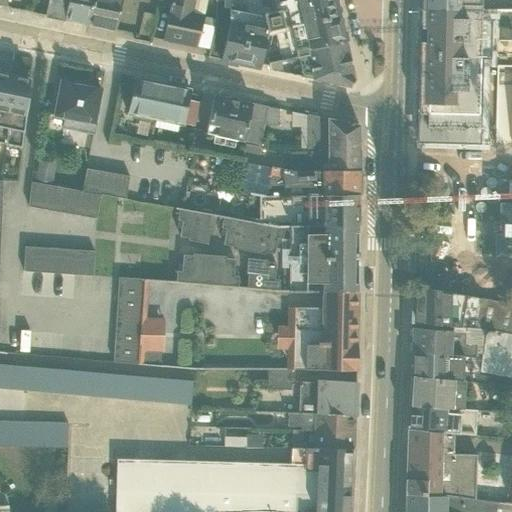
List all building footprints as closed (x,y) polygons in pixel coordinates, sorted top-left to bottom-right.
[(48,0),(45,16),(64,20),(68,0),(48,0)] [(87,25),(92,0),(68,0),(64,20),(87,25)] [(92,0),(87,25),(115,30),(120,0),(92,0)] [(170,0),(162,40),(210,50),(214,19),(203,17),(206,0),(170,0)] [(232,63),(244,0),(215,0),(216,3),(214,19),(210,50),(209,57),(232,63)] [(244,0),(232,63),(258,68),(265,35),(273,33),(267,5),(261,6),(258,0),(244,0)] [(344,41),(335,0),(265,0),(273,33),(277,54),(266,57),(268,64),(296,58),(307,55),(306,51),(344,41)] [(419,0),(419,8),(479,9),(479,0),(419,0)] [(479,9),(419,8),(416,140),(477,141),(479,9)] [(353,80),(344,41),(306,51),(307,55),(296,58),(298,76),(348,87),(353,80)] [(0,143),(20,148),(29,80),(13,76),(0,73),(0,143)] [(155,119),(162,85),(135,79),(127,115),(155,119)] [(92,135),(100,90),(61,83),(57,103),(52,102),(50,117),(64,120),(62,130),(92,135)] [(153,129),(180,134),(182,125),(194,127),(199,103),(187,101),(189,90),(162,85),(155,119),(153,129)] [(205,132),(244,140),(251,103),(212,95),(205,132)] [(268,107),(251,103),(244,140),(242,145),(259,148),(268,107)] [(306,114),(307,152),(358,151),(357,126),(306,114)] [(291,171),(358,171),(358,151),(307,152),(290,152),(291,171)] [(83,189),(33,180),(28,205),(96,218),(100,193),(127,198),(131,173),(87,165),(83,189)] [(284,188),(285,196),(358,195),(358,171),(291,171),(270,168),(266,184),(284,188)] [(289,227),(358,224),(358,195),(285,196),(258,198),(259,223),(283,228),(289,227)] [(502,256),(511,256),(511,204),(499,205),(498,236),(494,236),(494,253),(502,253),(502,256)] [(206,229),(209,215),(179,209),(177,220),(183,221),(180,236),(188,238),(189,241),(206,244),(209,229),(206,229)] [(231,249),(246,251),(251,222),(223,217),(221,228),(226,229),(223,245),(232,246),(231,249)] [(281,238),(283,228),(259,223),(251,222),(246,251),(264,255),(264,252),(273,254),(276,237),(281,238)] [(280,249),(280,258),(358,257),(358,224),(289,227),(288,249),(280,249)] [(94,251),(25,246),(23,270),(92,275),(94,251)] [(206,284),(209,256),(192,254),(192,257),(183,256),(182,272),(176,272),(175,282),(206,284)] [(206,284),(237,286),(237,278),(233,277),(234,260),(225,260),(225,257),(209,256),(206,284)] [(321,292),(357,292),(358,257),(280,258),(280,269),(282,269),(283,290),(306,291),(306,283),(322,284),(321,292)] [(247,287),(278,290),(279,280),(273,280),(275,264),(266,263),(266,260),(247,258),(246,274),(248,274),(247,287)] [(118,278),(112,362),(162,366),(162,318),(146,317),(148,280),(118,278)] [(412,323),(434,325),(477,329),(495,330),(511,333),(511,302),(413,287),(412,323)] [(287,308),(286,326),(276,326),(276,349),(287,349),(287,368),(356,370),(357,292),(321,292),(321,309),(287,308)] [(411,352),(463,357),(474,358),(475,353),(477,329),(434,325),(434,329),(411,328),(411,352)] [(511,333),(495,330),(477,329),(475,353),(481,354),(480,373),(511,379),(511,333)] [(411,352),(411,376),(462,382),(463,357),(411,352)] [(275,386),(274,368),(252,369),(252,387),(275,386)] [(40,388),(40,400),(175,405),(176,377),(26,372),(26,387),(40,388)] [(409,406),(463,410),(465,382),(462,382),(411,376),(409,406)] [(297,413),(354,416),(355,383),(316,381),(315,383),(299,382),(297,413)] [(409,406),(407,429),(453,434),(474,436),(476,412),(463,410),(409,406)] [(304,427),(304,431),(353,432),(354,416),(297,413),(288,413),(287,427),(304,427)] [(0,437),(50,440),(51,424),(0,421),(0,437)] [(406,445),(453,448),(453,434),(407,429),(406,445)] [(291,448),(352,449),(353,432),(304,431),(292,430),(291,448)] [(406,445),(405,470),(474,471),(475,456),(452,454),(453,448),(406,445)] [(289,465),(351,466),(352,449),(291,448),(289,465)] [(269,511),(275,511),(349,511),(351,466),(289,465),(104,460),(103,484),(116,484),(114,511),(269,511)] [(405,495),(474,499),(474,471),(405,470),(405,495)] [(405,495),(404,511),(511,511),(511,504),(474,499),(405,495)] [(8,511),(8,503),(0,503),(0,511),(8,511)]
